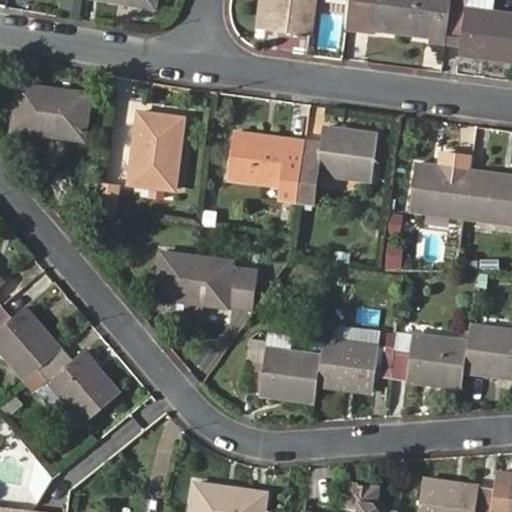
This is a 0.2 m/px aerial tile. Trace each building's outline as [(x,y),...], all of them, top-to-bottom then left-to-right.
[(83,0),(67,0),(64,12),(81,14),(83,0)] [(258,0),(255,27),(263,28),(266,0),(258,0)] [(266,0),(263,28),(263,29),(312,36),(316,0),(266,0)] [(444,44),(445,35),(449,6),(449,0),(349,0),(345,31),(375,35),(376,29),(431,37),(430,43),(444,44)] [(449,0),(449,6),(466,8),(467,0),(449,0)] [(467,0),(466,8),(467,8),(491,11),(492,0),(467,0)] [(449,6),(445,35),(459,37),(457,54),(511,61),(511,14),(491,11),(467,8),(466,8),(449,6)] [(340,47),(341,18),(318,17),(317,46),(340,47)] [(309,51),(312,36),(263,29),(261,44),(309,51)] [(13,130),(84,139),(90,95),(19,85),(13,130)] [(174,190),(183,118),(139,111),(130,183),(174,190)] [(306,141),(298,199),(298,203),(317,205),(321,176),(369,182),(377,134),(323,126),(321,143),(306,141)] [(283,197),(298,199),(306,141),(237,132),(231,178),(285,186),(283,197)] [(464,218),(471,171),(417,163),(411,212),(464,218)] [(511,176),(471,171),(464,218),(511,223),(511,176)] [(102,186),(98,214),(116,216),(119,188),(102,186)] [(202,205),(200,226),(211,227),(213,206),(202,205)] [(387,267),(402,268),(403,245),(389,244),(387,267)] [(260,252),(241,249),(239,264),(258,267),(260,252)] [(157,298),(227,307),(233,263),(164,252),(157,298)] [(255,273),(237,271),(231,308),(250,310),(255,273)] [(0,348),(26,378),(38,368),(61,348),(26,307),(14,318),(2,304),(0,305),(0,348)] [(468,342),(464,372),(511,378),(511,329),(470,324),(468,342)] [(398,331),(395,348),(391,378),(463,388),(464,372),(468,342),(400,331),(398,331)] [(325,337),(322,355),(317,386),(372,394),(374,375),(391,378),(395,348),(325,337)] [(317,386),(322,355),(268,347),(266,365),(248,363),(243,392),(315,402),(317,386)] [(61,348),(38,368),(83,422),(119,390),(85,351),(72,362),(61,348)] [(42,462),(29,488),(38,503),(53,476),(42,462)] [(496,488),(492,511),(511,511),(511,473),(498,472),(496,488)] [(492,511),(496,488),(425,479),(421,511),(492,511)] [(263,511),(266,492),(195,484),(191,511),(263,511)] [(387,511),(377,510),(372,505),(375,489),(349,485),(347,503),(351,509),(359,510),(358,511),(387,511)] [(351,509),(347,503),(345,511),(358,511),(359,510),(351,509)]
